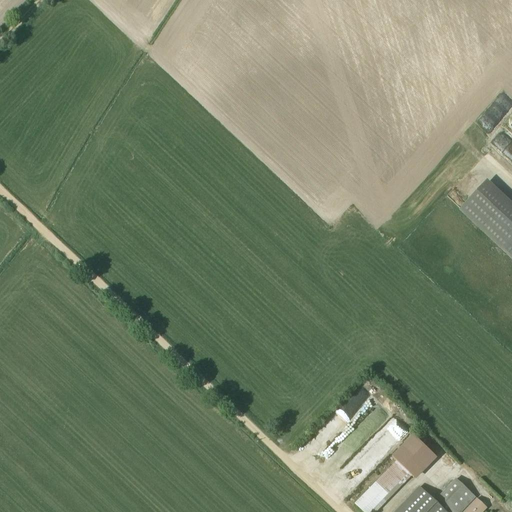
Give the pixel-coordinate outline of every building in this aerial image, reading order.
[(511,138),(500,125),(488,137),(511,160),(511,159),(511,138)] [(511,204),(488,183),(460,214),(511,259),(511,204)] [(393,221),(402,229),(418,213),(410,205),(393,221)] [(394,462),(354,505),(361,511),(375,511),(409,477),(414,481),(435,458),(411,435),(389,458),(394,462)] [(418,488),(395,511),(483,511),(486,509),(455,479),(433,502),(418,488)]
